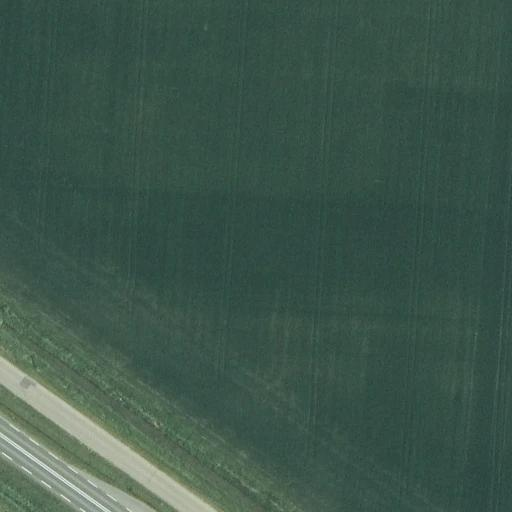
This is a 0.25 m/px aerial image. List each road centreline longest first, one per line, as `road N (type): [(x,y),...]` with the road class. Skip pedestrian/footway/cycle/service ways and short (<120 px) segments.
road 1 (tertiary): [(192,511),(0,373)]
road 2 (primary): [(106,511),(0,436)]
